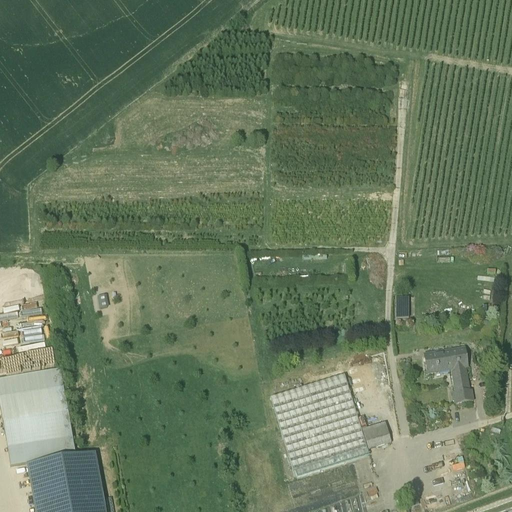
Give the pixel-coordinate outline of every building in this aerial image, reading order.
[(409,320),(409,297),(396,297),(396,319),(409,320)] [(468,392),(465,368),(467,368),(464,350),(424,356),(426,374),(451,370),(455,394),(452,395),(454,405),(473,402),(471,392),(468,392)] [(72,439),(59,370),(0,381),(0,409),(8,451),(11,469),(35,464),(75,457),(72,439)] [(295,480),(353,462),(369,457),(344,376),(270,399),(295,480)] [(368,451),(391,444),(385,424),(362,431),(368,451)] [(75,457),(35,464),(43,511),(105,511),(95,454),(75,457)] [(340,487),(341,500),(351,498),(352,504),(356,504),(357,511),(358,511),(367,511),(366,500),(361,500),(358,479),(346,480),(346,486),(340,487)]
